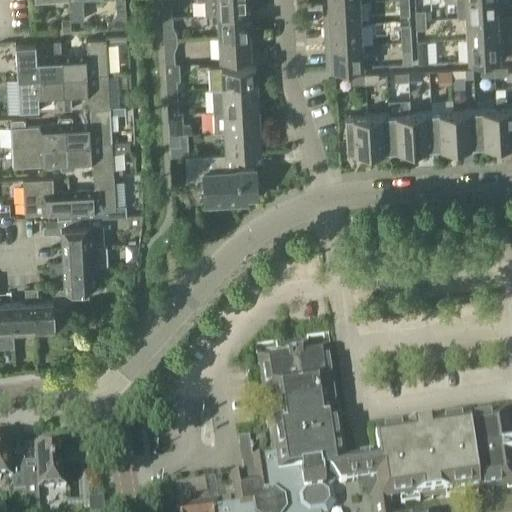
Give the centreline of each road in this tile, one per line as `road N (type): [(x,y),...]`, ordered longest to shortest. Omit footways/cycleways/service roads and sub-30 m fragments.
road 1 (residential): [(94,410),(256,230),(323,196)]
road 2 (residential): [(323,196),(277,0)]
road 3 (residential): [(323,196),(511,187)]
